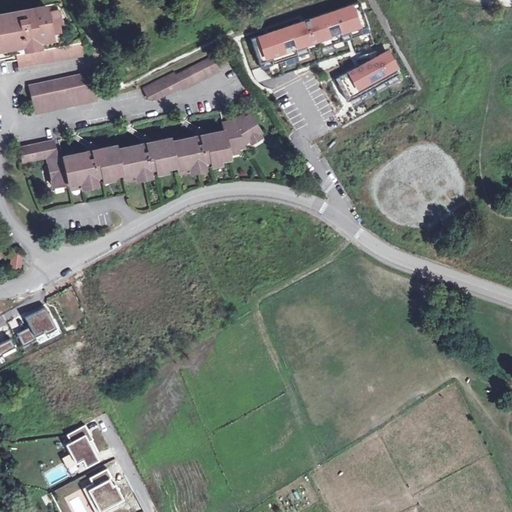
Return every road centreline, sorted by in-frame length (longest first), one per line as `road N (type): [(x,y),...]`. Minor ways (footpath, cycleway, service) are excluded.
road 1 (residential): [(52,268),(212,191),(305,200),(346,225)]
road 2 (residential): [(4,127),(219,92)]
road 3 (residential): [(346,225),(419,267),(511,298)]
road 4 (residential): [(279,85),(346,225)]
